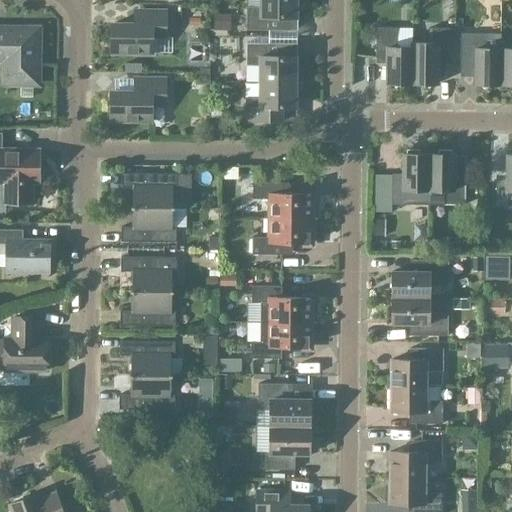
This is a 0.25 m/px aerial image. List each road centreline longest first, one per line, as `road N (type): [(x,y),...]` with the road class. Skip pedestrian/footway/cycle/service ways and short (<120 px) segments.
road 1 (residential): [(346,511),(349,158),(340,122)]
road 2 (residential): [(83,425),(90,203),(78,151)]
road 3 (residential): [(78,151),(258,152),(340,122)]
road 4 (residential): [(511,122),(340,122)]
road 5 (residential): [(78,151),(80,8),(72,0)]
road 6 (residential): [(340,122),(333,0)]
